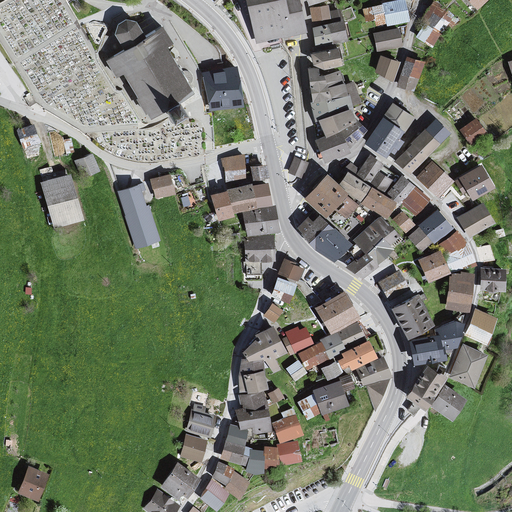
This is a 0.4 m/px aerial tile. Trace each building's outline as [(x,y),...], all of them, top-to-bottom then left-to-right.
[(239,0),(252,43),(299,30),(290,0),(239,0)] [(400,0),(396,0),(369,8),(374,28),(406,19),(400,0)] [(463,0),(473,9),(481,0),(463,0)] [(322,2),(305,5),(308,19),(324,16),(322,2)] [(428,3),(417,19),(440,35),(451,19),(428,3)] [(139,34),(131,20),(123,18),(113,21),(109,29),(116,42),(102,52),(111,69),(115,67),(146,121),(157,114),(162,122),(174,114),(169,105),(188,94),(163,49),(170,44),(158,23),(139,34)] [(312,44),(342,36),(337,18),(306,26),(312,44)] [(420,24),(411,37),(428,48),(437,34),(420,24)] [(371,35),(375,52),(400,46),(396,29),(371,35)] [(337,46),(308,54),(312,70),(341,62),(337,46)] [(372,74),(389,78),(394,62),(376,57),(372,74)] [(414,91),(421,61),(404,57),(397,87),(414,91)] [(308,120),(358,100),(350,77),(341,80),(337,67),(313,74),(312,70),(300,69),(301,91),(308,120)] [(242,105),(235,68),(204,74),(211,111),(242,105)] [(418,116),(393,101),(367,144),(385,155),(389,149),(396,153),(418,116)] [(342,108),(313,123),(319,134),(348,119),(342,108)] [(336,134),(348,144),(362,129),(351,118),(336,134)] [(470,118),(455,129),(467,146),(483,135),(470,118)] [(426,129),(396,161),(410,174),(448,133),(436,122),(428,131),(426,129)] [(22,149),(38,143),(32,127),(16,132),(22,149)] [(333,133),(313,142),(320,158),(340,149),(333,133)] [(72,160),(79,177),(94,170),(87,153),(72,160)] [(365,154),(352,174),(367,183),(380,163),(365,154)] [(239,156),(217,162),(219,171),(241,166),(239,156)] [(296,158),(290,172),(301,177),(307,163),(296,158)] [(425,160),(411,176),(434,196),(448,181),(425,160)] [(264,164),(251,167),(254,178),(266,176),(264,164)] [(474,165),(451,178),(463,198),(486,184),(474,165)] [(386,179),(375,171),(367,183),(379,191),(386,179)] [(389,204),(339,172),(331,186),(380,217),(389,204)] [(165,174),(147,180),(152,198),(171,193),(165,174)] [(63,175),(37,183),(50,223),(75,215),(63,175)] [(321,176),(300,197),(320,216),(327,208),(340,220),(353,207),(331,186),(321,176)] [(408,186),(395,176),(381,195),(394,204),(408,186)] [(250,185),(212,194),(218,220),(235,216),(234,213),(272,204),(266,183),(251,187),(250,185)] [(141,184),(116,193),(136,250),(161,241),(141,184)] [(399,204),(412,216),(426,201),(413,189),(399,204)] [(475,203),(455,216),(466,233),(486,221),(475,203)] [(243,212),(248,235),(277,229),(272,206),(243,212)] [(398,212),(389,220),(401,233),(410,225),(398,212)] [(433,212),(405,239),(418,253),(447,226),(433,212)] [(334,259),(349,243),(318,216),(311,222),(307,217),(298,227),(309,240),(334,259)] [(378,219),(358,240),(379,262),(393,248),(388,243),(395,236),(378,219)] [(450,232),(431,245),(436,252),(458,244),(450,232)] [(241,258),(267,256),(266,236),(240,237),(241,258)] [(465,261),(459,246),(437,255),(444,270),(465,261)] [(433,254),(415,261),(422,278),(440,270),(433,254)] [(299,281),(303,270),(296,267),(297,263),(285,259),(279,274),(299,281)] [(505,269),(482,269),(481,287),(504,288),(505,269)] [(379,282),(388,298),(408,287),(399,271),(379,282)] [(467,309),(472,274),(462,272),(461,276),(452,275),(447,306),(467,309)] [(295,285),(279,279),(272,296),(289,302),(295,285)] [(344,292),(317,307),(331,330),(357,315),(344,292)] [(417,295),(393,307),(408,336),(432,324),(417,295)] [(280,312),(273,304),(266,315),(274,321),(280,312)] [(477,311),(468,333),(486,341),(495,318),(477,311)] [(455,320),(437,327),(444,346),(456,345),(462,323),(455,320)] [(353,323),(294,353),(301,366),(360,336),(353,323)] [(308,343),(301,327),(285,334),(292,351),(308,343)] [(287,352),(274,328),(256,335),(258,339),(245,352),(250,361),(265,360),(274,372),(280,369),(275,358),(287,352)] [(409,340),(414,363),(445,357),(443,347),(440,348),(438,334),(409,340)] [(358,340),(330,357),(338,370),(366,354),(358,340)] [(484,354),(463,345),(452,375),(473,386),(484,354)] [(377,355),(348,369),(356,386),(385,372),(377,355)] [(327,357),(313,365),(321,378),(335,370),(327,357)] [(266,386),(255,368),(242,359),(240,392),(266,386)] [(293,362),(282,370),(291,382),(302,374),(293,362)] [(427,366),(408,396),(423,406),(442,376),(427,366)] [(345,372),(333,377),(338,388),(350,384),(345,372)] [(331,381),(306,390),(314,411),(338,402),(331,381)] [(465,400),(445,387),(434,404),(454,417),(465,400)] [(283,397),(279,389),(269,394),(273,403),(283,397)] [(264,393),(241,396),(242,411),(237,411),(241,430),(253,428),(254,433),(271,430),(264,393)] [(305,395),(292,399),(298,416),(311,411),(305,395)] [(204,434),(208,415),(187,410),(182,429),(204,434)] [(302,433),(296,415),(273,423),(279,441),(302,433)] [(222,459),(239,464),(249,432),(232,427),(222,459)] [(199,439),(180,436),(177,455),(196,458),(199,439)] [(302,462),(298,442),(279,445),(282,465),(302,462)] [(279,466),(279,448),(267,448),(266,466),(279,466)] [(264,451),(251,450),(249,471),(261,472),(264,451)] [(169,464),(155,481),(171,494),(185,477),(169,464)] [(227,483),(233,470),(219,464),(213,477),(227,483)] [(32,500),(42,475),(21,467),(11,492),(32,500)] [(234,474),(225,488),(240,497),(249,482),(234,474)] [(201,498),(217,510),(229,494),(213,482),(201,498)] [(164,511),(171,504),(152,490),(140,505),(149,511),(164,511)]
